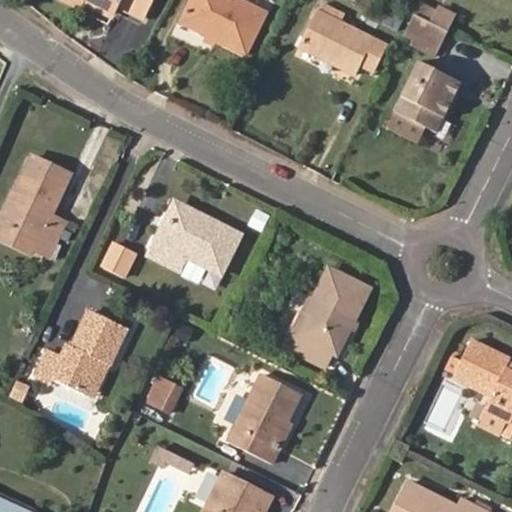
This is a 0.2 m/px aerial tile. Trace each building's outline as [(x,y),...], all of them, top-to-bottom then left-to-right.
[(157,0),(67,0),(64,8),(84,18),(89,9),(117,22),(121,15),(144,25),(157,0)] [(191,0),(180,23),(244,53),(263,16),(233,0),(191,0)] [(422,4),(418,13),(434,21),(438,12),(422,4)] [(438,12),(434,21),(451,30),(459,16),(441,6),(438,12)] [(356,64),(370,69),(381,43),(313,10),(296,49),(351,75),(356,64)] [(434,21),(418,13),(405,38),(439,55),(451,30),(434,21)] [(466,78),(423,57),(399,111),(441,130),(466,78)] [(39,240),(35,248),(49,255),(64,222),(51,216),(70,175),(32,156),(1,223),(39,240)] [(173,201),(152,241),(160,246),(179,209),(207,223),(210,220),(173,201)] [(160,246),(152,241),(144,256),(179,273),(187,259),(219,275),(240,235),(210,220),(207,223),(179,209),(160,246)] [(0,236),(34,252),(35,248),(39,240),(1,223),(0,225),(0,236)] [(127,279),(137,255),(114,243),(103,267),(127,279)] [(189,263),(185,274),(215,288),(220,277),(189,263)] [(305,331),(300,329),(291,347),(326,366),(334,352),(338,354),(370,289),(329,269),(313,302),(318,305),(305,331)] [(313,302),(300,329),(305,331),(318,305),(313,302)] [(101,360),(108,363),(126,328),(91,311),(74,345),(68,343),(61,355),(49,350),(36,376),(50,382),(52,379),(85,393),(101,360)] [(229,317),(223,329),(239,337),(245,326),(229,317)] [(192,327),(181,321),(174,335),(185,340),(192,327)] [(511,360),(469,338),(452,373),(488,392),(481,406),(507,419),(499,434),(511,440),(511,360)] [(91,397),(108,363),(101,360),(85,393),(91,397)] [(276,459),(283,444),(277,441),(286,424),(302,394),(264,374),(232,438),(276,459)] [(183,390),(160,379),(148,402),(172,413),(183,390)] [(11,399),(25,404),(31,387),(17,382),(11,399)] [(277,441),(283,444),(291,426),(286,424),(277,441)] [(409,444),(396,437),(387,455),(401,461),(405,453),(409,444)] [(195,464),(159,446),(153,459),(163,465),(165,461),(190,473),(195,464)] [(214,511),(213,511),(262,511),(270,495),(224,473),(207,507),(214,511)] [(392,511),(490,511),(491,511),(489,511),(491,505),(481,500),(479,505),(462,497),(459,504),(410,479),(392,511)] [(9,511),(11,508),(1,503),(0,505),(0,511),(9,511)]
